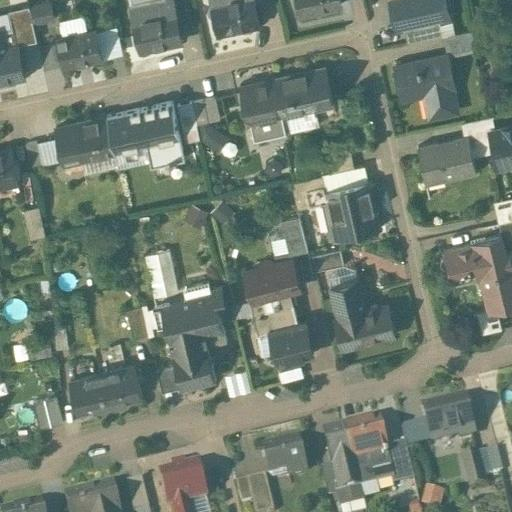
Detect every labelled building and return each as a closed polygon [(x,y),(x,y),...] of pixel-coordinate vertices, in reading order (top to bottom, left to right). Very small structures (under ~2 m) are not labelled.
[(131,0),(141,47),(179,39),(171,0),(131,0)] [(212,0),(219,30),(258,22),(253,0),(212,0)] [(299,0),(302,12),(341,4),(339,0),(299,0)] [(453,0),(425,0),(392,7),(396,29),(457,16),(453,0)] [(51,1),(30,6),(33,22),(54,17),(51,1)] [(30,6),(9,10),(18,44),(37,41),(33,22),(30,6)] [(0,80),(24,75),(18,44),(9,10),(0,11),(0,80)] [(440,19),(405,27),(409,42),(443,35),(440,19)] [(96,28),(57,37),(63,65),(102,56),(96,28)] [(473,28),(444,35),(447,49),(477,43),(473,28)] [(477,43),(447,49),(448,53),(395,65),(403,97),(434,91),(439,114),(458,109),(453,86),(455,86),(448,55),(478,49),(477,43)] [(307,71),(275,78),(283,114),(288,113),(291,126),(318,120),(307,71)] [(275,78),(243,85),(254,134),(280,128),(277,115),(283,114),(275,78)] [(215,95),(193,100),(197,123),(220,118),(215,95)] [(192,100),(178,104),(184,129),(198,126),(192,100)] [(161,104),(107,115),(115,150),(119,149),(122,163),(150,157),(147,143),(168,139),(161,104)] [(494,113),(466,120),(469,133),(473,155),(495,150),(490,128),(496,127),(493,115),(495,115),(494,113)] [(107,115),(56,126),(63,161),(83,158),(86,170),(112,164),(110,151),(115,150),(107,115)] [(221,149),(229,134),(206,121),(198,137),(221,149)] [(511,123),(496,127),(490,128),(495,150),(498,166),(511,162),(511,123)] [(469,133),(419,144),(427,182),(477,171),(473,155),(469,133)] [(42,163),(37,140),(25,143),(30,165),(42,163)] [(324,142),(299,147),(303,165),(328,160),(328,159),(327,153),(324,142)] [(12,148),(0,150),(0,186),(19,182),(12,148)] [(351,149),(327,153),(328,159),(328,160),(331,171),(354,166),(351,149)] [(152,169),(130,173),(133,188),(155,183),(152,169)] [(318,175),(291,181),(298,207),(320,202),(329,200),(327,190),(322,191),(318,175)] [(370,180),(327,190),(329,200),(320,202),(329,239),(381,227),(370,180)] [(189,214),(206,219),(209,209),(192,204),(189,214)] [(39,205),(23,209),(30,238),(46,235),(39,205)] [(300,215),(282,219),(290,254),(308,250),(300,215)] [(511,218),(499,221),(502,233),(506,250),(511,248),(511,218)] [(502,233),(472,241),(472,242),(445,249),(446,254),(443,255),(442,258),(441,260),(442,263),(444,265),(446,266),(449,266),(450,272),(465,268),(470,261),(476,259),(480,275),(486,273),(482,256),(506,250),(502,233)] [(341,248),(309,255),(313,270),(344,263),(341,248)] [(511,248),(506,250),(482,256),(486,273),(480,275),(488,309),(511,303),(511,248)] [(170,249),(146,254),(154,296),(178,291),(170,249)] [(276,263),(269,258),(261,260),(256,268),(247,270),(254,299),(290,289),(290,290),(300,287),(292,258),(276,263)] [(358,279),(331,286),(339,319),(337,320),(343,345),(360,340),(361,343),(395,334),(388,304),(376,307),(376,304),(365,307),(363,298),(365,293),(363,286),(359,283),(358,279)] [(209,281),(186,286),(184,291),(186,300),(212,293),(209,281)] [(186,300),(183,300),(195,346),(207,344),(208,345),(227,340),(219,310),(228,308),(222,286),(212,288),(213,293),(212,293),(186,300)] [(254,299),(251,300),(259,336),(271,333),(278,362),(313,354),(311,344),(316,342),(314,332),(308,333),(305,321),(299,322),(290,290),(290,289),(254,299)] [(183,300),(154,307),(158,326),(166,324),(176,366),(182,387),(216,379),(208,345),(207,344),(195,346),(183,300)] [(141,305),(126,309),(134,339),(148,336),(141,305)] [(120,343),(110,346),(113,360),(124,357),(120,343)] [(135,363),(102,371),(110,404),(143,396),(135,363)] [(176,366),(157,370),(162,392),(182,387),(176,366)] [(248,370),(227,372),(230,392),(251,389),(248,370)] [(102,371),(71,379),(79,412),(110,404),(102,371)] [(56,395),(33,400),(40,427),(63,422),(56,395)] [(465,399),(424,409),(432,441),(460,435),(461,438),(474,435),(465,399)] [(378,420),(343,428),(351,460),(355,459),(362,486),(391,479),(393,478),(386,449),(378,420)] [(351,460),(343,428),(324,433),(332,468),(335,467),(341,494),(337,495),(340,506),(365,500),(362,486),(355,459),(351,460)] [(31,430),(19,432),(20,442),(32,440),(31,430)] [(299,440),(262,449),(269,476),(286,472),(288,478),(307,473),(299,440)] [(405,444),(386,449),(393,478),(391,479),(392,483),(413,478),(405,444)] [(497,449),(485,452),(491,476),(503,473),(497,449)] [(476,455),(460,459),(469,490),(485,486),(476,455)] [(198,464),(161,473),(170,508),(172,508),(173,511),(192,511),(191,503),(207,499),(198,464)] [(332,468),(321,470),(328,497),(337,495),(341,494),(335,467),(332,468)] [(264,477),(248,481),(253,501),(255,511),(272,511),(273,511),(264,477)] [(143,480),(127,484),(133,511),(138,511),(150,509),(143,480)] [(253,501),(248,481),(237,484),(242,503),(253,501)] [(119,511),(113,485),(66,497),(69,511),(119,511)] [(43,511),(41,503),(5,511),(43,511)]
